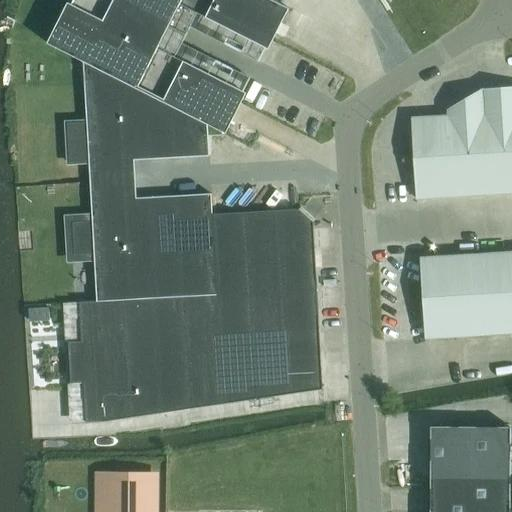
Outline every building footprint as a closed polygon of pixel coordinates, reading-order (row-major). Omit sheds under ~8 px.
[(70,0),(48,44),(84,62),(87,120),(65,121),(67,165),(89,164),(90,182),(93,214),(65,215),(68,263),(95,262),(97,301),(80,303),(66,303),(68,343),(70,384),(71,423),(104,421),(323,389),(323,384),(316,263),(315,245),(321,245),(320,229),(319,203),(277,205),(277,211),(213,214),(208,125),(215,129),(227,135),(245,100),(274,43),(291,9),(272,0),(70,0)] [(511,90),(476,93),(480,157),(511,155),(511,90)] [(441,113),(442,119),(444,160),(480,157),(476,93),(441,113)] [(444,160),(442,119),(406,121),(408,162),(444,160)] [(511,155),(480,157),(483,198),(511,196),(511,155)] [(444,160),(447,200),(483,198),(480,157),(444,160)] [(411,202),(447,200),(444,160),(408,162),(411,202)] [(511,260),(511,252),(466,255),(469,295),(511,292),(511,260)] [(471,336),(469,295),(466,255),(421,258),(426,339),(471,336)] [(511,292),(469,295),(471,336),(511,333),(511,292)] [(51,308),(31,308),(31,322),(52,321),(51,308)] [(471,427),(431,427),(431,477),(471,477),(471,427)] [(511,478),(511,427),(471,427),(471,477),(511,478)] [(97,511),(154,511),(155,475),(98,475),(97,511)] [(431,477),(430,511),(510,511),(511,478),(471,477),(431,477)]
